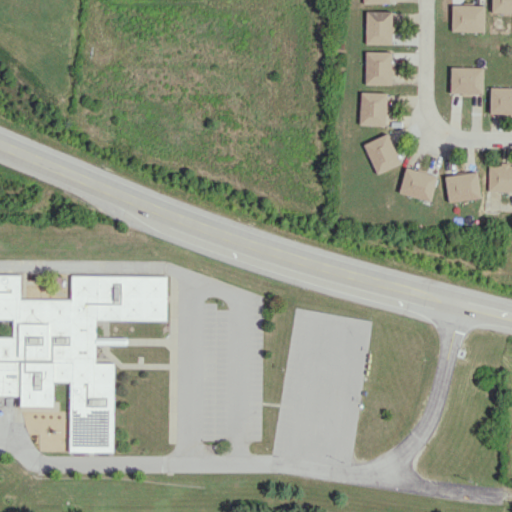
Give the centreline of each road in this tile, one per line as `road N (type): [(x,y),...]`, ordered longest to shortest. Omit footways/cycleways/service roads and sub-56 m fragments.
road 1 (secondary): [(0,143),(212,232),(511,312)]
road 2 (residential): [(427,0),(426,137),(511,139)]
